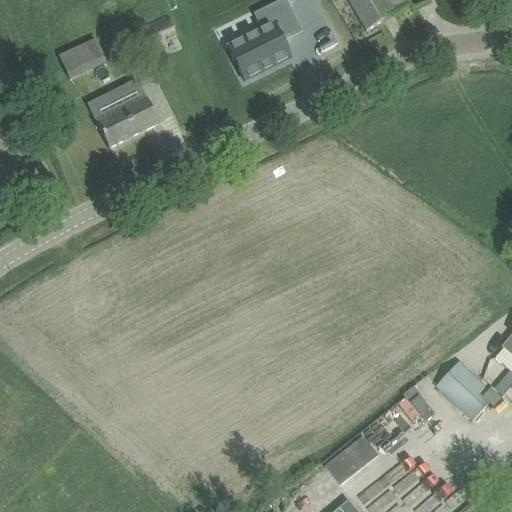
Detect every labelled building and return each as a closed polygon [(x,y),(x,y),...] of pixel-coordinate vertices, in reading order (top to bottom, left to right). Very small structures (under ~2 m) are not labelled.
[(262,32),(227,49),(244,82),(290,59),(282,44),(302,34),(284,0),(253,15),(262,32)] [(407,0),(346,0),(366,33),(411,6),(407,0)] [(159,1),(137,8),(140,19),(163,12),(159,1)] [(78,50),(59,58),(69,80),(106,64),(96,42),(86,47),(84,44),(99,37),(87,10),(64,20),(78,50)] [(113,39),(123,62),(177,38),(167,15),(113,39)] [(96,124),(100,132),(109,150),(159,125),(146,99),(96,124)] [(503,349),(494,359),(511,374),(511,334),(511,333),(500,346),(503,349)] [(459,363),(437,388),(475,424),(490,407),(477,394),(485,387),(459,363)] [(511,382),(492,405),(508,421),(511,417),(511,382)] [(511,482),(505,479),(494,502),(505,508),(511,492),(511,482)]
